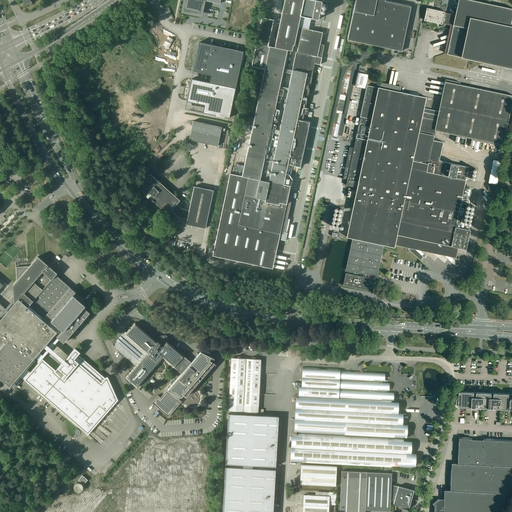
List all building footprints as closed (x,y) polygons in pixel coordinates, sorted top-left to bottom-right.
[(187,0),(186,7),(198,9),(200,0),(201,0),(205,1),(220,4),(220,0),(187,0)] [(230,173),(212,256),(222,258),(272,268),(279,239),(285,241),(287,233),(285,232),(284,234),(280,233),(286,204),(289,189),(290,185),(289,185),(289,183),(291,174),(294,162),(300,164),(308,125),(302,124),(308,97),(310,85),(310,83),(313,73),(315,64),(320,65),(321,57),(323,49),(319,48),(320,45),(322,32),(307,29),(302,28),(297,52),(296,52),(286,99),(285,99),(283,107),(284,107),(278,140),(268,138),(272,121),(277,122),(279,110),(275,109),(278,94),(282,95),(292,51),(293,45),(294,45),(298,27),(300,16),(309,18),(318,20),(321,5),(326,6),(327,1),(322,0),(321,1),(315,0),(284,0),(274,47),(269,46),(268,46),(273,20),(262,17),(258,34),(251,66),(264,69),(264,70),(260,69),(259,75),(263,76),(259,94),(255,93),(254,98),(258,99),(255,111),(254,117),(251,116),(249,122),(253,123),(246,155),(242,174),(242,176),(230,173)] [(376,0),(373,15),(353,11),(347,40),(401,51),(411,7),(385,1),(380,0),(376,0)] [(355,0),(353,11),(373,15),(376,0),(380,0),(385,1),(385,0),(355,0)] [(427,8),(424,21),(438,23),(443,24),(443,23),(454,25),(453,28),(451,28),(452,33),(450,33),(451,38),(449,38),(450,43),(447,43),(449,48),(446,48),(448,53),(447,54),(511,68),(511,8),(471,0),(459,0),(456,16),(445,14),(445,13),(445,12),(440,11),(427,8)] [(191,79),(187,101),(210,106),(208,114),(229,118),(235,88),(243,51),(210,44),(206,44),(199,42),(193,70),(193,71),(216,76),(215,84),(191,79)] [(346,273),(343,286),(373,292),(376,280),(368,278),(369,274),(377,276),(383,245),(395,247),(396,244),(455,256),(457,247),(467,249),(471,230),(461,228),(469,188),(465,187),(466,180),(469,167),(440,161),(444,142),(434,140),(436,131),(488,142),(504,145),(511,105),(511,95),(488,91),(445,82),(439,112),(424,108),(427,98),(400,92),(402,83),(400,83),(398,82),(396,86),(384,83),(385,79),(382,79),(380,88),(379,87),(379,88),(368,85),(368,83),(367,83),(368,75),(359,72),(355,86),(366,89),(360,117),(361,117),(354,148),(350,147),(349,153),(343,179),(347,180),(346,185),(358,188),(357,191),(352,189),(351,197),(353,197),(351,205),(354,206),(347,237),(354,238),(347,270),(366,274),(365,277),(346,273)] [(193,121),(189,140),(217,146),(222,127),(193,121)] [(182,209),(178,217),(187,219),(186,224),(205,229),(213,190),(216,175),(197,171),(194,186),(191,202),(189,210),(187,210),(182,209)] [(178,217),(182,209),(177,204),(180,201),(150,174),(138,188),(146,195),(145,196),(148,198),(148,197),(167,214),(171,210),(178,217)] [(335,207),(331,227),(339,229),(343,209),(335,207)] [(0,378),(9,386),(11,384),(14,387),(13,388),(14,388),(22,378),(88,435),(118,400),(107,377),(105,378),(78,355),(80,353),(80,352),(75,348),(56,370),(42,359),(38,363),(30,372),(25,368),(35,357),(37,355),(37,354),(43,347),(44,346),(46,344),(46,345),(47,344),(46,344),(52,337),(53,336),(55,334),(57,336),(57,337),(63,343),(89,313),(83,307),(85,305),(73,295),(75,292),(70,288),(55,275),(46,267),(48,265),(46,263),(38,256),(29,266),(16,267),(17,281),(13,285),(14,303),(8,310),(7,311),(6,313),(5,313),(5,314),(0,319),(0,378)] [(163,358),(181,374),(160,398),(158,395),(151,403),(168,417),(182,402),(181,401),(179,399),(183,394),(185,396),(186,397),(214,364),(215,365),(216,364),(213,362),(212,362),(211,361),(210,360),(209,360),(208,359),(207,359),(199,353),(198,354),(197,353),(198,354),(191,362),(166,340),(165,337),(159,337),(157,340),(158,341),(157,342),(154,339),(135,323),(126,332),(125,334),(118,342),(117,345),(118,347),(137,364),(136,366),(130,372),(125,378),(137,388),(139,385),(163,358)] [(231,358),(228,405),(258,406),(261,359),(249,359),(231,358)] [(298,398),(296,398),(294,433),(404,438),(405,425),(400,425),(400,414),(395,414),(396,403),(391,403),(391,393),(386,393),(387,384),(382,383),(382,374),(365,373),(365,372),(338,370),(338,369),(305,367),(305,369),(302,369),(301,387),(299,387),(298,398)] [(491,408),(491,393),(459,392),(459,397),(458,397),(456,403),(456,404),(459,404),(458,407),(491,408)] [(491,393),(491,408),(508,409),(509,394),(491,393)] [(258,412),(258,406),(228,405),(228,411),(246,412),(246,415),(228,414),(225,464),(243,465),(242,468),(225,467),(222,511),(272,511),(275,470),(253,468),(253,465),(275,467),(278,416),(256,415),(256,412),(258,412)] [(403,442),(403,439),(294,433),(294,434),(293,448),(291,447),(290,462),(412,469),(413,468),(412,468),(413,460),(408,460),(409,442),(403,442)] [(434,511),(497,511),(505,503),(505,494),(511,494),(511,478),(511,439),(488,438),(484,438),(483,440),(472,440),(472,438),(460,437),(458,464),(456,464),(452,464),(451,491),(445,490),(444,499),(438,499),(435,502),(437,504),(437,506),(435,506),(434,511)] [(111,498),(111,504),(213,509),(216,446),(156,443),(150,443),(149,458),(149,464),(137,463),(131,463),(130,478),(130,484),(118,483),(112,483),(111,498)] [(301,465),(300,484),(336,486),(336,467),(301,465)] [(364,511),(365,510),(390,511),(390,503),(392,503),(393,503),(393,504),(409,508),(414,490),(398,486),(398,487),(394,486),(391,486),(392,473),(341,471),(339,511),(364,511)] [(87,479),(82,475),(78,479),(84,484),(87,479)] [(315,491),(315,495),(303,495),(302,511),(328,511),(329,505),(335,505),(336,492),(315,491)]
